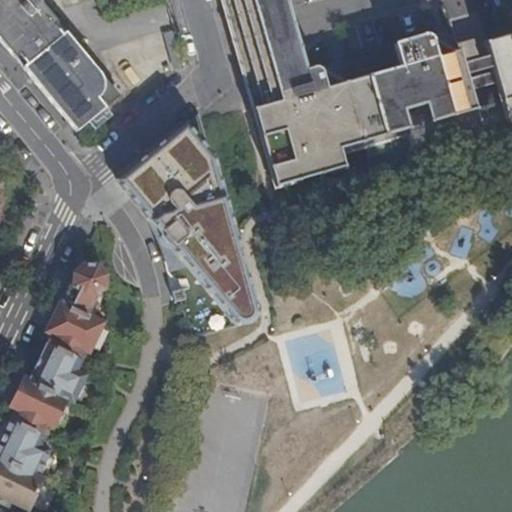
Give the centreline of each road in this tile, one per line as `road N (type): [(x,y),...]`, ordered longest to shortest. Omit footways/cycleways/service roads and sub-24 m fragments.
road 1 (residential): [(71,186),(218,67),(198,0)]
road 2 (residential): [(0,350),(71,186)]
road 3 (residential): [(0,86),(71,186)]
